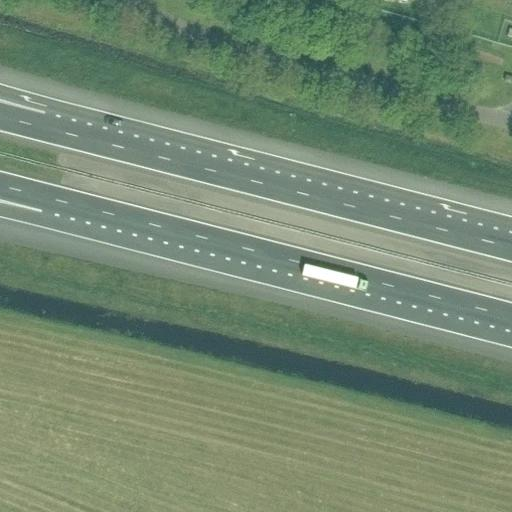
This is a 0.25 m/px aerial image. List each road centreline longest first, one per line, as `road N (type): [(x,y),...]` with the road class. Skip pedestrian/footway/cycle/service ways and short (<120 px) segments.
road 1 (motorway): [(511,250),(42,129)]
road 2 (motorway): [(44,198),(511,318)]
road 3 (unclassified): [(511,124),(250,53),(123,0)]
